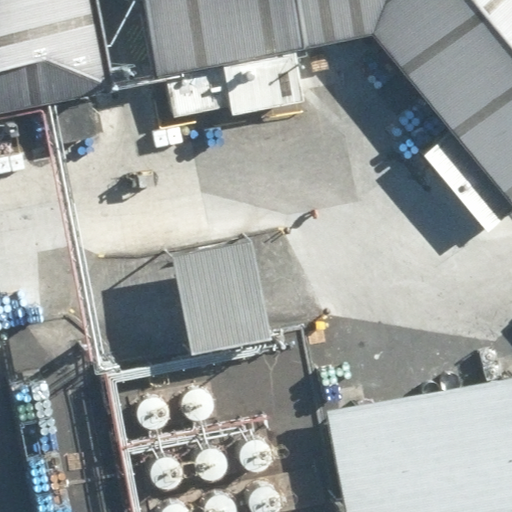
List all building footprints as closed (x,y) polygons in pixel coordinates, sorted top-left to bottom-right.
[(511,0),(0,0),(0,98),(102,79),(85,0),(134,0),(148,70),(366,27),(511,204),(511,0)] [(164,249),(180,345),(259,332),(242,235),(164,249)] [(209,412),(213,407),(214,401),(213,394),(210,389),(205,385),(198,384),(192,385),(186,389),(183,394),(181,400),(182,407),(186,412),(191,416),(198,417),(204,416),(209,412)] [(164,421),(167,416),(169,410),(168,403),(164,398),(159,394),(152,393),(146,394),(141,398),(137,403),(136,409),(137,415),(140,421),(146,425),(152,426),(158,425),(164,421)] [(263,463),(267,457),(269,451),(267,445),(264,439),(259,436),(252,434),(246,435),(240,439),(237,444),(235,450),(237,457),(240,462),(245,466),(252,467),(258,466),(263,463)] [(219,470),(222,465),(224,458),(223,452),(219,447),(214,443),(208,442),(201,443),(196,446),(192,451),(191,458),(192,464),(195,469),(201,473),(207,475),(213,473),(219,470)] [(173,479),(177,474),(178,467),(177,461),(174,456),(168,452),(162,450),(156,452),(150,455),(146,460),(145,467),(146,473),(150,478),(155,482),(161,483),(168,482),(173,479)] [(268,511),(273,510),(277,504),(278,498),(277,492),(273,486),(268,483),(262,481),(255,482),(250,486),(246,491),(245,497),(246,504),(249,509),(253,511),(268,511)] [(231,511),(232,511),(233,505),(232,499),(229,493),(223,490),(217,488),(211,490),(205,493),(201,498),(200,505),(201,511),(231,511)] [(187,511),(186,508),(183,502),(178,499),(171,497),(165,499),(159,502),(156,507),(154,511),(187,511)]
